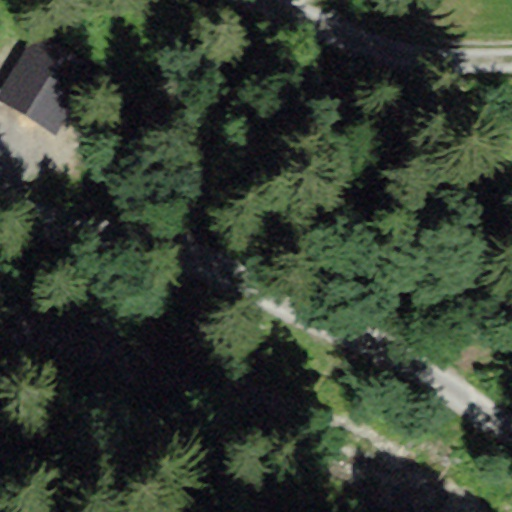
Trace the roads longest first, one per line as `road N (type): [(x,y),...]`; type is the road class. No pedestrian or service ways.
road 1 (track): [(0,120),(511,473)]
road 2 (track): [(264,0),(430,55),(511,59)]
